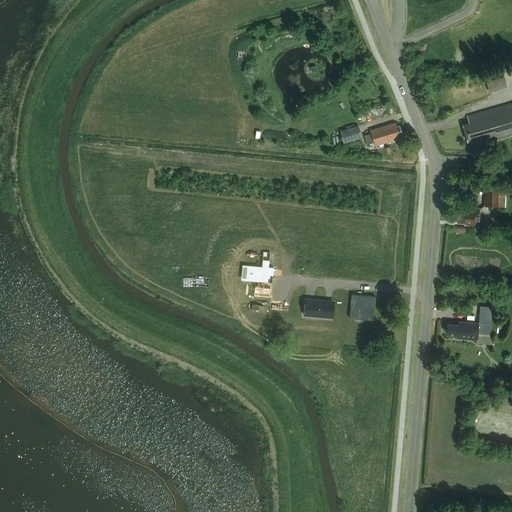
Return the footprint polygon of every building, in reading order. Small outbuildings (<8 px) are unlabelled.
[(490,92),(508,87),(504,76),(486,81),(490,92)] [(511,103),(496,108),(467,116),(469,123),(462,125),(466,140),(480,136),(481,140),(489,138),(490,140),(511,134),(511,103)] [(397,133),(401,132),(399,124),(395,125),(394,122),(370,130),(375,145),(399,138),(397,133)] [(344,143),(362,138),(358,126),(340,131),(344,143)] [(503,188),(484,186),(482,204),(501,206),(503,188)] [(477,225),(479,209),(466,207),(466,210),(457,209),(456,222),(467,223),(466,224),(477,225)] [(267,295),(273,295),(273,277),(269,277),(269,260),(258,260),(257,275),(241,275),(241,295),(255,295),(255,298),(252,298),(251,310),(269,310),(269,298),(267,298),(267,295)] [(349,318),(373,320),(375,296),(351,294),(349,318)] [(302,299),(301,317),(332,320),(334,301),(302,299)] [(476,339),(477,333),(491,334),(492,315),(480,313),(479,322),(458,320),(457,324),(448,323),(447,333),(456,334),(456,337),(476,339)] [(505,403),(507,389),(500,388),(498,402),(505,403)]
